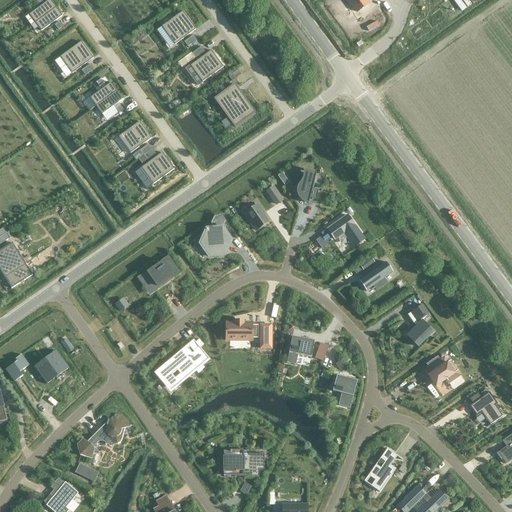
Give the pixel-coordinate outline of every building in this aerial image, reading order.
[(50,0),(49,0),(29,15),(35,23),(56,8),(50,0)] [(365,0),(353,0),(357,4),(353,7),(357,12),(368,4),(365,0)] [(408,30),(416,40),(447,19),(440,9),(431,15),(431,14),(431,12),(431,10),(432,9),(433,8),(434,6),(435,6),(442,0),(428,0),(429,2),(429,3),(429,7),(429,10),(428,12),(428,14),(427,15),(427,16),(426,17),(425,18),(422,20),(422,23),(420,23),(419,23),(418,23),(417,24),(408,30)] [(455,1),(450,4),(457,18),(462,16),(455,1)] [(460,1),(457,4),(464,14),(468,11),(460,1)] [(62,16),(56,8),(35,23),(41,31),(62,16)] [(196,30),(183,12),(162,27),(175,45),(196,30)] [(196,41),(192,36),(184,42),(188,47),(196,41)] [(93,58),(81,42),(60,57),(72,74),(93,58)] [(204,52),(201,47),(193,53),(196,58),(204,52)] [(190,66),(186,69),(198,86),(223,67),(211,51),(190,66)] [(93,69),(90,64),(82,70),(85,75),(93,69)] [(237,71),(228,77),(232,81),(240,76),(237,71)] [(187,85),(191,83),(187,74),(183,77),(187,85)] [(117,91),(111,83),(90,98),(96,106),(117,91)] [(255,113),(234,84),(214,99),(235,127),(255,113)] [(117,91),(96,106),(102,115),(123,99),(117,91)] [(151,138),(139,122),(118,137),(130,154),(151,138)] [(148,144),(140,150),(143,155),(152,149),(148,144)] [(155,154),(152,149),(143,155),(147,160),(155,154)] [(174,169),(162,153),(141,168),(153,185),(174,169)] [(301,201),(304,203),(304,202),(303,202),(304,201),(308,202),(308,203),(309,203),(310,198),(316,200),(318,191),(318,190),(317,192),(312,191),(315,176),(314,177),(303,176),(304,172),(303,169),(302,169),(303,173),(302,178),(301,181),(298,185),(297,187),(296,191),(296,194),(296,198),(297,202),(298,201),(298,200),(299,199),(301,201)] [(279,178),(274,181),(281,192),(286,188),(279,178)] [(277,194),(270,199),(275,206),(282,201),(277,194)] [(251,222),(250,223),(256,231),(268,222),(263,216),(264,215),(257,205),(245,214),(251,222)] [(364,240),(347,215),(327,230),(335,240),(344,233),(354,247),(364,240)] [(206,229),(200,244),(209,257),(225,255),(231,241),(222,228),(225,222),(221,217),(215,218),(212,223),(216,228),(206,229)] [(3,228),(0,230),(0,244),(9,238),(3,228)] [(325,230),(320,234),(326,242),(331,238),(325,230)] [(0,250),(0,270),(11,289),(33,276),(12,243),(0,250)] [(371,257),(360,265),(363,271),(375,263),(371,257)] [(168,259),(144,276),(154,290),(178,273),(168,259)] [(386,262),(359,281),(366,292),(393,272),(386,262)] [(359,265),(352,270),(355,274),(362,270),(359,265)] [(122,300),(116,304),(121,311),(127,306),(122,300)] [(410,314),(416,323),(417,322),(419,325),(409,338),(421,348),(434,330),(423,321),(429,315),(422,305),(410,314)] [(252,341),(252,338),(258,338),(258,326),(252,326),(252,323),(243,323),(243,321),(235,321),(235,323),(226,323),(226,341),(252,341)] [(272,325),(261,325),(261,349),(272,349),(272,325)] [(292,337),(287,363),(296,365),(298,355),(311,358),(314,342),(292,337)] [(66,340),(61,343),(68,353),(73,349),(66,340)] [(183,377),(194,368),(198,374),(203,370),(202,370),(204,368),(203,366),(200,363),(202,362),(210,360),(208,357),(207,357),(200,348),(203,345),(199,340),(190,348),(194,352),(190,356),(184,348),(170,360),(172,362),(159,373),(158,371),(154,373),(158,374),(159,373),(169,384),(175,379),(172,375),(178,370),(181,374),(183,377)] [(320,345),(316,357),(323,359),(327,347),(320,345)] [(35,367),(47,384),(68,368),(56,351),(35,367)] [(75,366),(86,365),(85,356),(73,357),(75,366)] [(438,357),(427,365),(429,368),(440,361),(438,357)] [(432,374),(428,376),(435,386),(445,379),(448,384),(460,375),(458,371),(451,361),(447,363),(444,358),(440,361),(429,368),(428,369),(432,374)] [(18,374),(26,369),(19,359),(11,363),(18,374)] [(342,360),(336,364),(340,370),(346,366),(342,360)] [(18,381),(11,369),(4,373),(11,385),(18,381)] [(337,376),(332,392),(341,394),(338,406),(350,409),(357,381),(337,376)] [(478,394),(470,399),(473,404),(470,407),(477,416),(482,413),(490,425),(502,417),(495,406),(497,404),(489,393),(481,399),(478,394)] [(84,441),(78,447),(80,456),(90,459),(92,452),(93,450),(94,448),(95,446),(97,444),(98,443),(100,442),(101,442),(103,442),(104,443),(105,444),(107,446),(111,442),(113,444),(115,445),(117,445),(120,444),(121,441),(122,435),(121,430),(130,428),(128,423),(126,419),(122,417),(118,415),(115,415),(107,423),(105,431),(100,430),(87,443),(84,441)] [(506,464),(511,459),(511,434),(502,441),(506,447),(498,453),(506,464)] [(259,454),(243,454),(243,451),(229,451),(224,451),(224,457),(223,457),(223,472),(223,476),(239,476),(239,477),(259,477),(259,470),(264,470),(264,460),(264,454),(259,454)] [(376,479),(371,486),(379,493),(396,469),(391,465),(397,456),(394,454),(392,457),(385,452),(380,459),(387,464),(382,470),(378,467),(371,475),(376,479)] [(93,471),(80,465),(76,473),(89,480),(93,471)] [(78,493),(65,483),(46,506),(53,511),(67,511),(69,511),(66,508),(78,493)] [(241,492),(247,495),(251,488),(245,484),(241,492)] [(418,485),(401,502),(402,502),(410,510),(409,511),(410,511),(422,499),(427,503),(417,511),(435,511),(448,500),(448,499),(448,500),(439,491),(440,491),(430,500),(425,496),(427,495),(427,494),(426,495),(418,486),(418,485)] [(174,511),(169,501),(154,510),(154,511),(174,511)]
